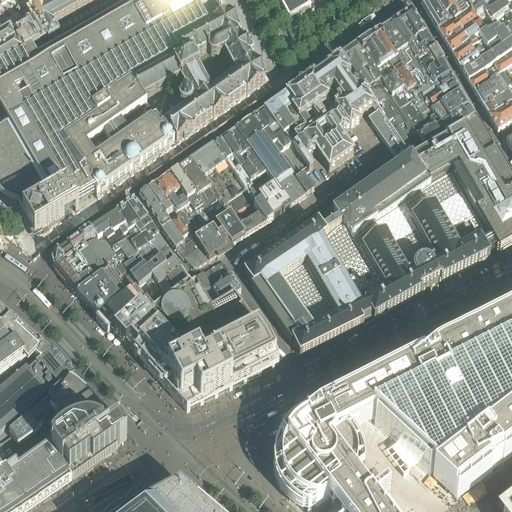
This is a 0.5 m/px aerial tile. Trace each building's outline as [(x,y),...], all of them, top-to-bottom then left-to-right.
[(0,112),(0,113),(11,131),(3,137),(0,139),(0,191),(7,197),(18,203),(21,206),(23,208),(38,235),(64,220),(76,207),(85,201),(94,196),(97,199),(137,171),(174,146),(162,127),(161,128),(160,127),(155,122),(151,125),(149,122),(148,122),(148,119),(147,118),(146,117),(145,116),(144,116),(143,116),(143,114),(148,111),(147,108),(142,102),(180,82),(190,99),(188,98),(186,98),(184,98),(182,99),(180,100),(179,102),(179,104),(178,105),(179,107),(179,108),(180,109),(177,112),(179,115),(164,126),(163,126),(176,144),(176,143),(177,144),(194,132),(194,131),(212,118),(213,118),(214,118),(221,113),(228,109),(227,108),(228,108),(227,108),(246,95),(247,96),(264,84),(264,83),(265,83),(256,66),(255,66),(250,58),(254,56),(250,49),(246,41),(242,43),(238,35),(238,34),(236,29),(238,28),(235,21),(232,23),(229,18),(229,17),(210,28),(210,29),(208,30),(197,11),(213,1),(212,0),(57,0),(44,7),(44,6),(31,13),(34,19),(32,20),(11,33),(10,31),(0,36),(0,112)] [(245,0),(278,76),(295,69),(396,0),(245,0)] [(461,19),(448,0),(429,0),(427,2),(420,6),(421,7),(424,11),(424,12),(427,17),(430,22),(430,23),(431,23),(434,28),(434,29),(436,31),(436,32),(438,34),(437,34),(438,35),(440,38),(456,27),(454,24),(461,19)] [(472,11),(464,0),(448,0),(461,19),(472,11)] [(499,21),(491,8),(496,4),(493,0),(464,0),(472,11),(461,19),(454,24),(456,27),(457,26),(462,34),(478,23),(484,32),(479,36),(487,49),(497,43),(501,50),(496,53),(502,62),(508,57),(511,55),(511,39),(511,40),(504,30),(501,32),(496,23),(499,21)] [(511,0),(493,0),(496,4),(491,8),(499,21),(504,17),(506,19),(511,15),(511,16),(511,0)] [(423,31),(418,24),(411,12),(399,20),(407,34),(410,35),(412,38),(423,31)] [(424,56),(412,38),(410,35),(407,34),(399,20),(398,21),(398,22),(391,26),(416,62),(424,56)] [(487,49),(479,36),(484,32),(478,23),(462,34),(444,46),(450,55),(452,59),(467,46),(474,58),(481,53),(483,55),(488,52),(486,50),(487,49)] [(425,75),(416,62),(391,26),(389,27),(380,33),(369,40),(407,96),(417,110),(425,104),(422,99),(436,90),(434,87),(425,75)] [(444,46),(462,34),(457,26),(456,27),(440,38),(444,46)] [(442,64),(434,50),(426,36),(423,31),(412,38),(424,56),(416,62),(425,75),(442,64)] [(407,96),(369,40),(364,44),(358,48),(383,82),(382,83),(405,118),(417,110),(407,96)] [(463,76),(491,56),(496,52),(496,53),(501,50),(497,43),(487,49),(486,50),(488,52),(483,55),(481,53),(474,58),(459,70),(463,76)] [(459,70),(474,58),(467,46),(452,59),(459,70)] [(405,118),(382,83),(383,82),(358,48),(357,48),(358,48),(355,50),(353,52),(353,51),(352,52),(343,59),(343,58),(342,59),(364,91),(380,113),(385,120),(384,121),(393,133),(407,123),(405,118)] [(502,62),(496,53),(496,52),(491,56),(463,76),(468,86),(502,62)] [(499,77),(511,69),(511,55),(508,57),(502,62),(468,86),(474,95),(499,77)] [(329,176),(355,158),(342,139),(351,133),(350,132),(360,125),(357,122),(372,111),(376,116),(380,113),(364,91),(357,96),(356,94),(360,91),(354,83),(350,86),(347,81),(351,78),(341,64),(342,63),(340,61),(339,61),(338,62),(329,68),(328,69),(329,70),(314,81),(313,78),(303,86),(302,85),(302,86),(302,85),(301,86),(298,89),(297,89),(297,90),(287,97),(295,108),(292,110),(306,131),(291,142),(310,175),(314,172),(307,162),(315,157),(329,176)] [(434,87),(450,77),(442,64),(425,75),(434,87)] [(480,105),(511,84),(511,83),(511,69),(499,77),(474,95),(480,105)] [(425,104),(454,85),(450,77),(434,87),(436,90),(422,99),(425,104)] [(483,112),(511,93),(511,83),(511,84),(480,105),(483,112)] [(430,112),(459,93),(454,85),(425,104),(417,110),(405,118),(407,123),(414,132),(427,124),(425,120),(428,118),(430,121),(432,125),(417,135),(424,146),(446,132),(443,129),(432,114),(430,112)] [(470,111),(459,93),(430,112),(432,114),(443,129),(470,111)] [(489,122),(511,107),(511,93),(483,112),(489,122)] [(310,175),(291,142),(306,131),(292,110),(295,108),(287,97),(286,98),(280,102),(279,102),(279,103),(272,108),(272,107),(271,108),(272,108),(265,112),(256,119),(275,146),(272,148),(306,199),(314,194),(304,178),(308,175),(309,176),(310,175)] [(511,126),(511,107),(489,122),(493,129),(497,136),(511,126)] [(466,125),(475,120),(470,111),(443,129),(446,132),(448,137),(466,125)] [(353,243),(362,236),(366,234),(412,201),(416,198),(431,187),(431,186),(412,160),(411,158),(393,133),(384,121),(385,120),(380,113),(376,116),(371,120),(370,122),(372,124),(372,125),(401,165),(332,214),(338,223),(334,225),(337,231),(342,228),(348,237),(349,237),(353,243)] [(306,199),(272,148),(275,146),(256,119),(235,133),(290,210),(306,199)] [(511,183),(492,148),(476,122),(475,123),(474,122),(476,121),(475,120),(466,125),(448,137),(449,138),(447,139),(412,160),(431,186),(452,174),(454,177),(452,178),(491,245),(484,249),(486,252),(489,257),(495,252),(496,254),(498,253),(499,255),(511,247),(511,183)] [(290,210),(235,133),(228,138),(243,159),(246,157),(250,162),(246,164),(247,165),(266,192),(284,215),(290,210)] [(266,192),(247,165),(243,168),(240,164),(239,162),(243,159),(228,138),(220,143),(220,144),(234,164),(239,171),(250,188),(254,194),(250,197),(257,209),(262,206),(273,222),(284,215),(266,192)] [(250,188),(239,171),(236,173),(231,166),(234,164),(220,144),(213,149),(266,227),(273,222),(262,206),(257,209),(250,197),(254,194),(250,188)] [(266,227),(213,149),(191,164),(231,218),(245,240),(266,227)] [(231,218),(191,164),(187,166),(188,166),(178,173),(178,172),(170,178),(180,193),(184,198),(187,203),(195,215),(203,226),(208,232),(193,243),(199,252),(208,265),(219,259),(232,250),(231,249),(245,240),(231,218)] [(195,215),(187,203),(184,198),(178,202),(175,197),(180,193),(170,178),(163,182),(155,188),(193,243),(208,232),(203,226),(198,230),(190,219),(195,215)] [(193,243),(155,188),(147,193),(166,218),(165,219),(171,228),(185,249),(193,243)] [(166,218),(147,193),(141,198),(140,202),(152,219),(162,234),(171,228),(165,219),(166,218)] [(436,291),(438,284),(437,283),(439,282),(440,284),(442,283),(442,282),(478,264),(479,264),(480,263),(487,260),(486,260),(490,258),(489,257),(486,252),(484,249),(479,242),(476,244),(475,242),(459,251),(434,208),(424,214),(416,198),(412,201),(420,217),(410,222),(432,261),(429,265),(428,265),(426,264),(423,263),(421,264),(419,264),(417,265),(416,267),(415,268),(413,270),(413,272),(413,274),(407,275),(385,237),(375,242),(366,234),(362,236),(371,245),(361,251),(385,292),(369,302),(378,319),(385,315),(420,294),(422,293),(421,292),(424,290),(424,292),(430,294),(436,291)] [(161,242),(152,229),(135,207),(135,206),(130,205),(125,209),(117,215),(116,215),(126,229),(124,230),(131,240),(134,239),(137,243),(133,245),(140,255),(148,250),(161,242)] [(116,215),(97,228),(104,239),(112,233),(120,246),(118,247),(122,253),(129,262),(137,257),(140,255),(133,245),(137,243),(134,239),(131,240),(124,230),(126,229),(116,215)] [(291,346),(293,345),(299,358),(363,326),(363,327),(375,321),(374,321),(377,319),(378,319),(369,302),(363,305),(364,306),(361,308),(323,242),(327,239),(327,238),(337,231),(334,225),(323,233),(318,225),(305,233),(245,275),(244,276),(252,287),(250,289),(268,314),(272,320),(291,346)] [(104,239),(97,228),(89,233),(94,241),(91,243),(93,246),(104,239)] [(185,249),(171,228),(162,234),(177,255),(185,249)] [(129,262),(122,253),(118,247),(120,246),(112,233),(104,239),(93,246),(87,250),(86,249),(74,257),(64,264),(54,270),(77,298),(98,281),(129,262)] [(94,241),(89,233),(79,240),(84,247),(91,243),(94,241)] [(87,250),(93,246),(91,243),(84,247),(79,240),(68,248),(74,257),(86,249),(87,250)] [(170,256),(164,247),(161,242),(148,250),(140,255),(137,257),(141,263),(146,271),(159,261),(160,260),(163,260),(170,256)] [(184,263),(199,252),(193,243),(185,249),(177,255),(180,259),(184,263)] [(74,257),(68,248),(57,255),(64,264),(74,257)] [(208,265),(199,252),(184,263),(186,265),(193,272),(197,272),(208,265)] [(64,264),(57,255),(56,256),(54,258),(54,259),(53,263),(52,263),(52,264),(53,264),(53,265),(53,268),(54,270),(64,264)] [(173,261),(170,256),(163,260),(160,260),(159,261),(146,271),(141,263),(135,268),(140,275),(132,281),(139,290),(146,284),(155,275),(173,261)] [(139,290),(132,281),(140,275),(135,268),(141,263),(137,257),(129,262),(98,281),(77,298),(78,299),(79,299),(85,305),(85,306),(86,307),(87,308),(87,307),(94,314),(93,314),(93,315),(94,316),(95,316),(98,319),(98,320),(99,321),(139,290)] [(158,287),(179,271),(173,261),(155,275),(146,284),(152,292),(157,288),(158,287)] [(231,279),(223,265),(218,267),(204,276),(213,293),(214,292),(217,290),(216,289),(231,279)] [(174,295),(189,285),(179,271),(158,287),(158,288),(161,293),(147,302),(146,303),(153,312),(170,299),(174,296),(174,295)] [(223,305),(214,292),(213,293),(204,276),(195,281),(198,287),(200,290),(199,291),(200,293),(202,295),(212,312),(223,305)] [(241,294),(231,279),(216,289),(217,290),(214,292),(223,305),(228,302),(233,299),(241,294)] [(233,299),(228,302),(223,305),(212,312),(202,295),(200,293),(196,295),(190,285),(174,296),(170,299),(153,312),(146,303),(145,305),(140,308),(110,331),(123,344),(130,353),(161,386),(186,414),(201,407),(233,391),(278,368),(267,347),(257,332),(233,299)] [(140,308),(145,305),(142,301),(146,298),(139,290),(99,321),(109,332),(110,331),(140,308)] [(371,388),(358,394),(374,423),(406,456),(429,477),(432,474),(436,478),(433,481),(457,504),(479,487),(486,481),(490,477),(489,475),(500,466),(502,469),(511,460),(511,316),(432,357),(433,360),(422,369),(419,363),(406,370),(405,368),(369,385),(371,388)] [(0,334),(12,324),(4,317),(0,321),(0,334)] [(6,342),(21,332),(12,324),(0,334),(0,341),(4,339),(6,342)] [(0,382),(24,365),(28,371),(36,363),(40,367),(50,359),(21,332),(6,342),(4,339),(0,341),(0,382)] [(40,412),(47,407),(74,382),(51,359),(50,359),(40,367),(35,372),(28,378),(26,375),(15,385),(12,382),(0,392),(0,441),(7,436),(9,439),(40,412)] [(115,434),(112,432),(113,430),(113,428),(112,426),(111,425),(83,393),(74,382),(47,407),(40,412),(9,439),(18,452),(30,444),(41,460),(60,486),(68,481),(70,484),(73,483),(74,484),(105,462),(104,461),(111,456),(110,455),(110,454),(113,454),(115,452),(117,450),(119,447),(120,444),(120,441),(119,438),(117,436),(115,434)] [(363,495),(353,481),(363,473),(364,469),(365,464),(365,459),(364,454),(362,450),(359,445),(356,442),(353,438),(348,436),(361,429),(374,423),(358,394),(344,400),(333,406),(303,422),(308,431),(302,434),(301,432),(297,425),(293,427),(289,431),(285,436),(282,441),(286,448),(285,449),(283,454),(282,459),(281,464),(281,467),(274,473),(274,479),(276,485),(279,490),(282,496),(286,501),(290,505),(295,509),(300,511),(302,511),(309,507),(312,508),(316,509),(327,500),(335,511),(394,511),(383,497),(377,502),(379,504),(373,508),(363,495)] [(377,449),(372,453),(377,459),(382,456),(377,449)] [(0,511),(22,511),(36,503),(48,495),(60,486),(41,460),(25,471),(12,453),(0,461),(0,511)] [(205,511),(184,494),(179,489),(174,492),(173,493),(156,502),(137,511),(205,511)] [(511,511),(511,501),(497,511),(511,511)]
